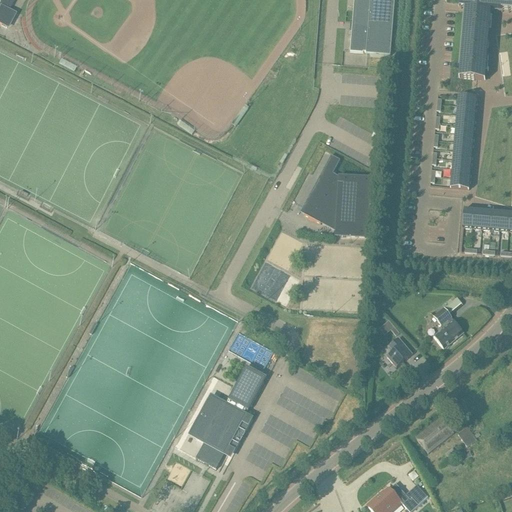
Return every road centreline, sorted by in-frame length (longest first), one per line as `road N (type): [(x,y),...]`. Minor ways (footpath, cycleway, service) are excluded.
road 1 (tertiary): [(274,511),(511,309)]
road 2 (residential): [(440,0),(423,203)]
road 3 (residential): [(423,203),(418,248),(450,251),(453,204)]
